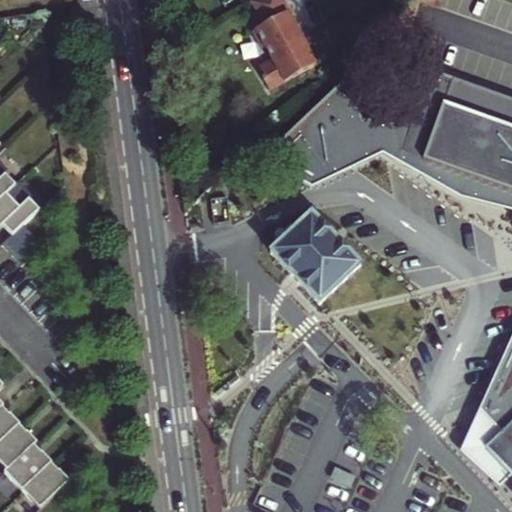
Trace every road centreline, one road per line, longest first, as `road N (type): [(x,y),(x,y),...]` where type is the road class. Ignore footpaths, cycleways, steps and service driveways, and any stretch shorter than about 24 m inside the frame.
road 1 (residential): [(423,440),(482,280),(355,193),(296,202),(247,245),(154,261)]
road 2 (tertiary): [(154,261),(121,0)]
road 3 (tertiary): [(186,511),(154,261)]
